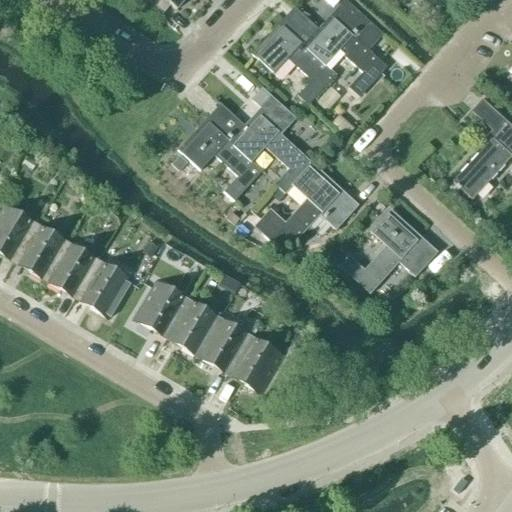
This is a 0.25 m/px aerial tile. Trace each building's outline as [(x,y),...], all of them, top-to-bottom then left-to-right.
[(175,12),(184,0),(138,0),(161,18),(169,7),(175,12)] [(302,48),(324,68),(338,53),(361,75),(347,90),(358,100),(385,70),(367,53),(382,37),(344,2),(317,32),(302,48)] [(302,48),(317,32),(293,10),(250,56),(273,77),(287,61),(311,82),(296,98),(307,108),(335,77),(324,68),(302,48)] [(292,188),(311,166),(280,137),(295,121),(261,90),(250,102),(259,110),(243,128),(243,127),(227,144),(250,164),(263,149),(287,171),(273,187),(284,197),(292,188)] [(511,129),(481,102),(470,113),(495,136),(452,184),(471,202),(510,159),(511,161),(511,129)] [(227,144),(243,127),(219,106),(177,153),(191,166),(180,177),(188,184),(198,172),(199,173),(213,158),(237,179),(222,195),(233,204),(261,174),(250,164),(227,144)] [(292,188),(307,201),(285,225),(269,211),(259,222),(290,250),(319,218),(335,233),(357,208),(311,166),(292,188)] [(0,257),(13,265),(35,227),(2,208),(0,212),(0,257)] [(414,280),(436,255),(390,213),(369,235),(385,249),(364,273),(348,258),(338,269),(369,297),(398,265),(414,280)] [(43,283),(66,245),(35,227),(13,265),(43,283)] [(151,261),(158,249),(147,244),(141,255),(151,261)] [(74,301),(96,263),(66,245),(43,283),(74,301)] [(96,263),(74,301),(108,321),(130,283),(96,263)] [(165,341),(187,303),(154,284),(132,322),(165,341)] [(195,359),(217,321),(187,303),(165,341),(195,359)] [(226,377),(248,339),(217,321),(195,359),(226,377)] [(248,339),(226,377),(259,397),(282,359),(248,339)]
